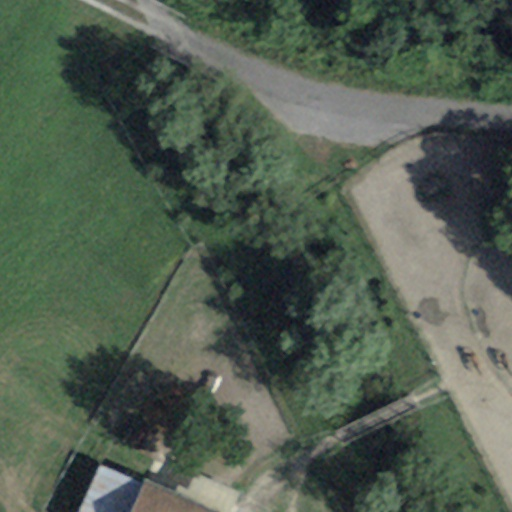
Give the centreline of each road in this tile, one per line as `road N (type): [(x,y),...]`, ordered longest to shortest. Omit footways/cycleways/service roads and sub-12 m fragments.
road 1 (track): [(256,511),(268,485),(304,454),(482,368)]
road 2 (track): [(238,68),(106,0)]
